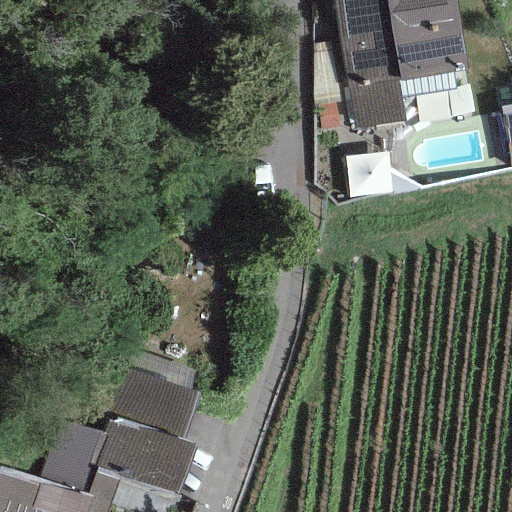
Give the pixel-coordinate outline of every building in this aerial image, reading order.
[(334,0),(350,89),(340,90),(353,129),(403,117),(397,80),(464,72),(452,0),(334,0)] [(511,105),(500,108),(510,166),(511,166),(511,105)] [(124,369),(105,421),(179,444),(195,392),(124,369)] [(58,421),(38,481),(88,496),(95,471),(117,478),(178,497),(193,448),(179,444),(105,421),(102,433),(58,421)] [(38,481),(0,468),(0,511),(106,511),(117,478),(95,471),(88,496),(38,481)]
